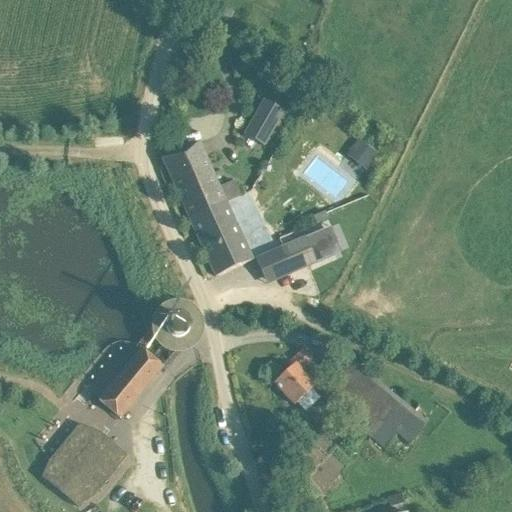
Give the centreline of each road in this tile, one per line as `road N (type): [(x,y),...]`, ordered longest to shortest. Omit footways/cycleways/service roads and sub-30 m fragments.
road 1 (unclassified): [(261,511),(215,332),(144,150),(176,0)]
road 2 (track): [(511,423),(264,300),(205,307)]
